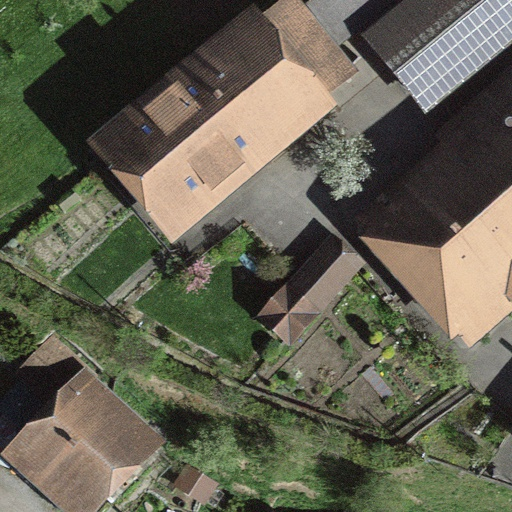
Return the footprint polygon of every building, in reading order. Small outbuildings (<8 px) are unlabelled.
[(362,50),(424,0),(290,0),(343,65),(362,50)] [(511,0),(424,0),(362,50),(423,126),(511,54),(511,0)] [(284,4),(88,170),(165,260),(361,94),(284,4)] [(511,116),(462,161),(452,149),(409,186),(422,200),(389,229),(478,329),(511,299),(511,116)] [(316,252),(245,328),(269,350),(340,274),(316,252)] [(0,478),(34,511),(114,511),(161,466),(84,390),(0,474),(0,478)]
